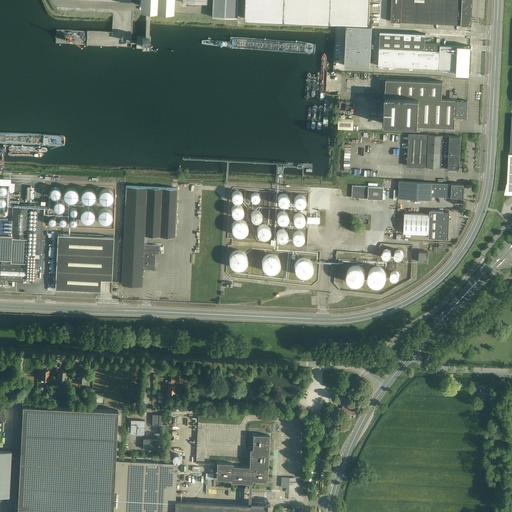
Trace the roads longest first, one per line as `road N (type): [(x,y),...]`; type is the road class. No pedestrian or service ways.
road 1 (tertiary): [(0,306),(329,319),(371,314),(413,296),(446,270),(482,208),(498,0)]
road 2 (residential): [(385,386),(347,367),(0,350)]
road 3 (unknown): [(478,0),(471,28),(387,23),(379,0)]
road 4 (secondary): [(332,503),(346,456),(385,386)]
